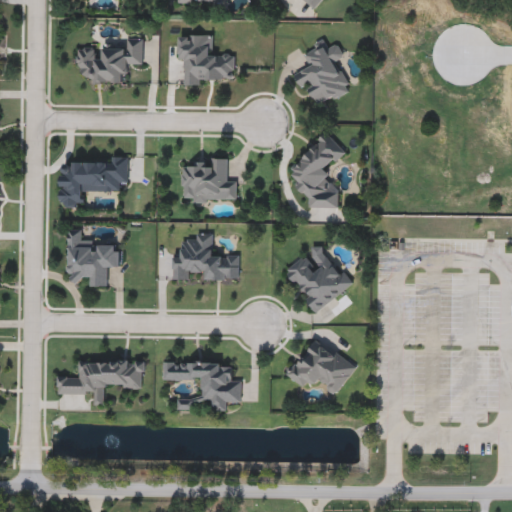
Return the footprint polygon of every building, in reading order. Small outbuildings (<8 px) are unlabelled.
[(321,0),(316,8),(304,0),(321,0)] [(186,82),(186,61),(177,61),(177,36),(212,36),(212,56),(234,56),(235,82),(186,82)] [(142,64),(130,65),(131,74),(122,74),(122,83),(91,84),(90,76),(78,76),(77,49),(98,48),(98,49),(127,49),(127,39),(142,39),(142,64)] [(351,91),(320,107),(309,86),(302,89),(294,74),(311,65),(304,52),(322,42),(326,48),(336,43),(344,58),(336,62),(351,91)] [(339,208),(309,209),(309,199),(295,187),(294,168),(326,133),(346,151),(329,170),(330,190),(338,190),(339,208)] [(226,181),(236,181),(236,203),(181,203),(181,168),(213,168),(213,159),(226,159),(226,181)] [(119,191),(83,191),(83,208),(60,208),(60,162),(128,162),(128,184),(119,184),(119,191)] [(67,280),(67,230),(81,230),(81,240),(95,240),(95,246),(120,246),(120,267),(109,267),(109,287),(90,287),(90,280),(67,280)] [(239,281),(204,281),(204,273),(190,272),(190,281),(172,281),(172,254),(181,254),(182,241),(192,241),(192,234),(212,234),(212,255),(239,255),(239,281)] [(328,256),(353,283),(320,313),(284,274),(304,256),(316,268),(328,256)] [(357,367),(335,396),(313,379),(305,390),(287,376),(317,337),(357,367)] [(144,361),(144,387),(105,387),(105,406),(94,406),(94,395),(57,395),(57,376),(79,376),(79,361),(144,361)] [(232,364),(231,381),(242,381),(241,402),(230,401),(230,411),(211,411),(211,403),(202,402),(202,411),(178,410),(178,399),(202,400),(202,381),(162,381),(163,362),(232,364)]
